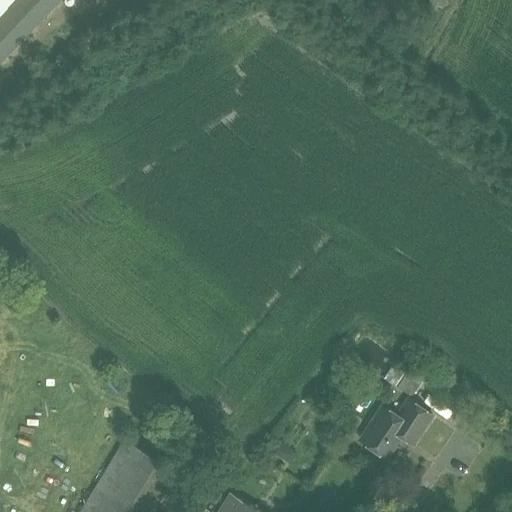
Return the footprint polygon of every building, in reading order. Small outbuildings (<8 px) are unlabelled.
[(15,0),(0,16),(0,64),(61,0),(15,0)] [(246,324),(82,176),(46,216),(209,364),(246,324)] [(403,380),(398,386),(412,396),(417,389),(403,380)] [(361,438),(387,456),(402,435),(414,442),(433,414),(409,398),(398,415),(383,405),(361,438)] [(152,511),(178,471),(124,438),(79,511),(152,511)] [(262,511),(230,492),(218,511),(210,511),(206,509),(204,511),(262,511)]
